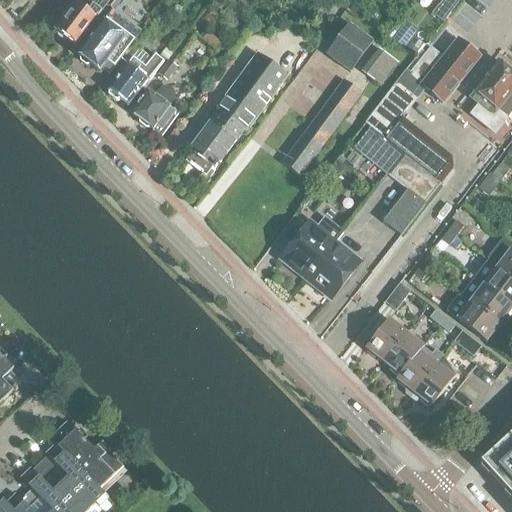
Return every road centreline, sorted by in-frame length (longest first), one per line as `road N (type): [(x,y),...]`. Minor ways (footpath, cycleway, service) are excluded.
road 1 (residential): [(427,496),(50,107),(0,45)]
road 2 (residential): [(427,496),(511,395)]
